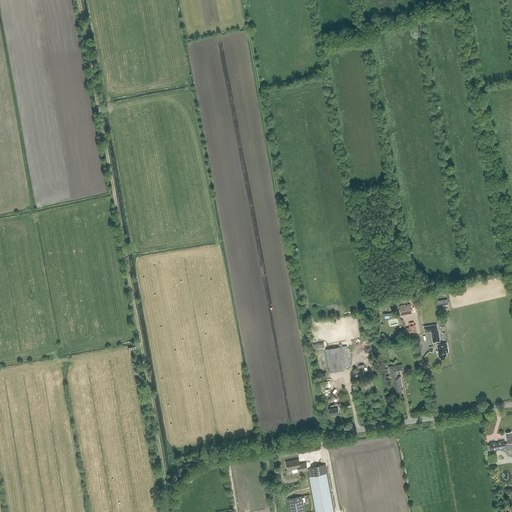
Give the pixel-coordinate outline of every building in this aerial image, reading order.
[(410,305),(399,307),(401,316),(412,314),(410,305)] [(416,336),(415,332),(417,332),(415,325),(414,325),(413,323),(409,323),(410,326),(409,326),(409,328),(405,328),(404,331),(404,334),(406,336),(411,335),(411,337),(416,336)] [(431,332),(433,343),(440,342),(438,330),(437,330),(437,324),(424,326),(425,333),(431,332)] [(439,354),(439,357),(441,357),(441,359),(446,358),(445,356),(446,356),(446,352),(448,352),(446,343),(437,345),(438,350),(437,350),(437,354),(439,354)] [(326,349),(330,372),(346,369),(346,366),(350,365),(347,345),(326,349)] [(394,372),(393,366),(388,367),(390,377),(392,376),(393,378),(392,378),(394,388),(396,388),(397,394),(402,393),(401,387),(402,387),(400,376),(396,377),(395,372),(394,372)] [(364,369),(352,371),(353,378),(365,376),(364,369)] [(339,414),(338,410),(339,410),(338,404),(337,404),(337,403),(334,404),(334,405),(330,405),(331,409),(329,409),(330,415),(339,414)] [(491,451),(505,449),(506,451),(511,449),(511,435),(511,432),(506,433),(507,443),(505,444),(504,440),(489,443),(491,451)] [(300,472),(307,471),(308,471),(307,468),(306,463),(300,464),(299,459),(286,462),(288,471),(298,469),(298,472),(300,472)] [(308,471),(307,471),(314,511),(334,511),(326,465),(307,468),(308,471)] [(304,511),(302,496),(288,499),(290,511),(304,511)]
